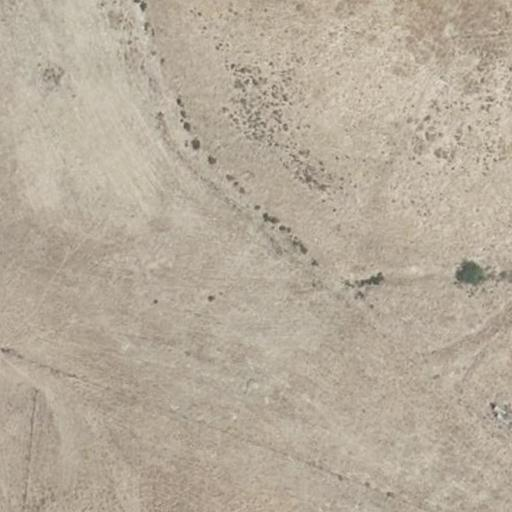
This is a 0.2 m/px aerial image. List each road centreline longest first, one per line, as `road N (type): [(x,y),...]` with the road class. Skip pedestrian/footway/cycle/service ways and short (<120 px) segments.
road 1 (track): [(432,511),(427,437),(391,397),(251,330),(88,288)]
road 2 (track): [(0,276),(45,307),(95,389),(113,476),(111,511)]
